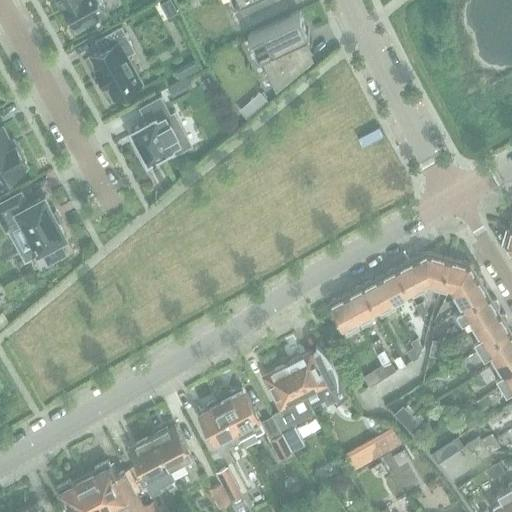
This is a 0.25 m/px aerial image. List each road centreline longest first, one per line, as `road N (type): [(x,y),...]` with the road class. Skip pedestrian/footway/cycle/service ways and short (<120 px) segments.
road 1 (tertiary): [(0,463),(452,195)]
road 2 (residential): [(116,211),(0,0)]
road 3 (residential): [(452,195),(348,0)]
